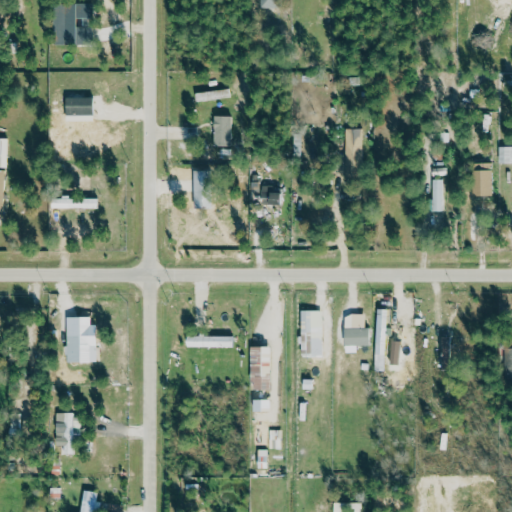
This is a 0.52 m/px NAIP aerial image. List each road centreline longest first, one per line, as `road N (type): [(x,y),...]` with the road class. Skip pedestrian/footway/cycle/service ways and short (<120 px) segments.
road 1 (residential): [(0,277),(511,279)]
road 2 (residential): [(159,0),(159,511)]
